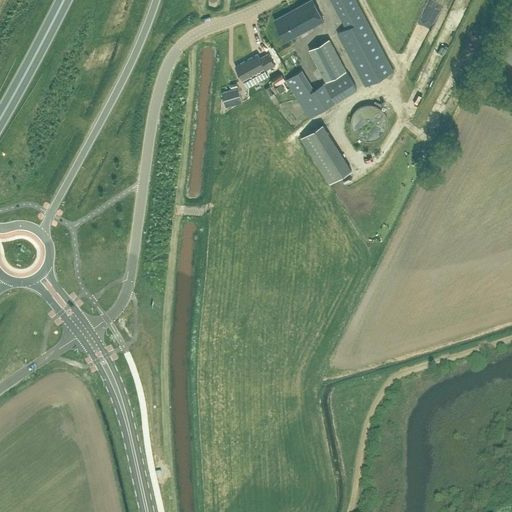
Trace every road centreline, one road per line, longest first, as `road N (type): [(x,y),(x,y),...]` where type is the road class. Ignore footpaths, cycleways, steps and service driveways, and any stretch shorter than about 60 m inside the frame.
road 1 (unclassified): [(272,0),(199,31),(172,54),(155,97),(128,285),(115,312),(89,330)]
road 2 (trunk): [(45,238),(49,213),(155,0)]
road 3 (trunk): [(0,117),(63,0)]
